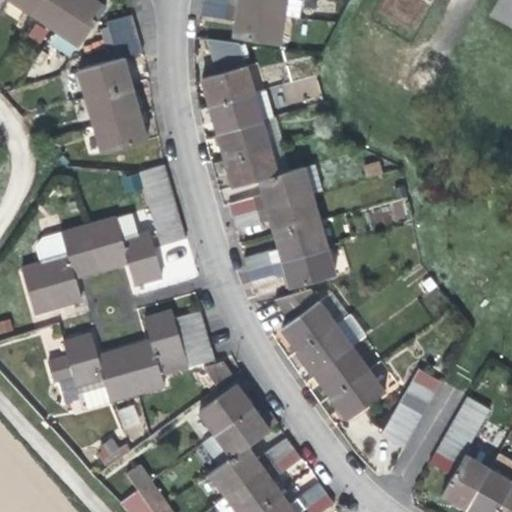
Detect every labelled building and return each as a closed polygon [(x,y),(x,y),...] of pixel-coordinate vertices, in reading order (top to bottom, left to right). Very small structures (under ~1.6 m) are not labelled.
[(12,0),(32,13),(41,0),(12,0)] [(55,29),(74,0),(41,0),(32,13),(55,29)] [(96,0),(74,0),(55,29),(79,45),(106,6),(96,0)] [(239,0),(238,8),(283,15),(285,0),(239,0)] [(302,0),(285,0),(283,15),(300,18),(302,0)] [(236,21),(238,8),(202,2),(201,9),(200,15),(236,21)] [(283,15),(238,8),(236,21),(233,36),(279,43),(283,15)] [(132,14),(106,22),(110,34),(136,26),(132,14)] [(136,26),(110,34),(113,46),(139,39),(136,26)] [(117,59),(123,57),(143,51),(139,39),(113,46),(117,59)] [(217,74),(246,66),(240,43),(207,39),(217,74)] [(123,57),(117,59),(78,70),(86,97),(131,84),(127,70),(123,57)] [(254,93),(246,66),(217,74),(202,78),(207,94),(210,105),(254,93)] [(135,97),(131,84),(86,97),(94,125),(139,112),(135,97)] [(254,93),(262,120),(273,116),(266,89),(254,93)] [(217,132),(262,120),(254,93),(210,105),(214,118),(217,132)] [(143,125),(139,112),(94,125),(102,152),(147,139),(143,125)] [(281,143),(273,116),(262,120),(270,146),(281,143)] [(270,146),(262,120),(217,132),(221,146),(225,159),(270,146)] [(277,174),(289,170),(281,143),(270,146),(277,174)] [(277,174),(270,146),(225,159),(229,173),(233,186),(260,179),(277,174)] [(364,165),(367,177),(382,173),(379,161),(364,165)] [(142,184),(168,176),(165,164),(139,171),(142,184)] [(264,193),(268,206),(312,193),(304,166),(289,170),(277,174),(260,179),(264,193)] [(146,196),(172,189),(168,176),(142,184),(146,196)] [(150,209),(176,201),(172,189),(146,196),(150,209)] [(258,209),(268,206),(264,193),(229,204),(230,210),(232,216),(258,209)] [(275,233),(320,220),(312,193),(268,206),(271,219),(275,233)] [(153,221),(179,213),(176,201),(150,209),(153,221)] [(262,221),(271,219),(268,206),(258,209),(262,221)] [(236,229),(262,221),(258,209),(232,216),(234,223),(236,229)] [(116,217),(122,239),(138,235),(132,212),(116,217)] [(157,233),(183,226),(179,213),(153,221),(157,233)] [(122,239),(116,217),(89,225),(102,269),(116,265),(128,261),(122,239)] [(280,248),(283,259),(327,247),(320,220),(275,233),(280,248)] [(89,225),(63,232),(69,254),(76,276),(85,274),(102,269),(89,225)] [(161,246),(186,238),(183,226),(157,233),(161,246)] [(138,235),(122,239),(128,261),(135,284),(162,276),(150,231),(138,235)] [(42,262),(69,254),(63,232),(44,238),(37,246),(42,262)] [(327,247),(283,259),(287,272),(291,287),(335,274),(327,247)] [(270,251),(273,262),(283,259),(280,248),(270,251)] [(247,270),(273,262),(270,251),(270,250),(244,257),(246,264),(247,270)] [(76,276),(69,254),(42,262),(22,268),(34,312),(82,299),(76,276)] [(287,272),(283,259),(273,262),(247,270),(249,276),(251,282),(287,272)] [(290,321),(320,300),(311,288),(275,299),(290,321)] [(320,300),(336,323),(348,315),(332,292),(320,300)] [(336,323),(320,300),(290,321),(282,326),(292,340),(298,349),(336,323)] [(161,375),(189,367),(185,355),(182,342),(178,330),(175,317),(173,310),(145,318),(151,340),(161,375)] [(204,322),(201,310),(175,317),(178,330),(204,322)] [(348,315),(336,323),(352,346),(366,336),(350,313),(348,315)] [(182,342),(208,335),(204,322),(178,330),(182,342)] [(352,346),(336,323),(298,349),(307,362),(314,372),(352,346)] [(76,385),(104,378),(97,356),(91,334),(64,341),(76,385)] [(185,355),(212,347),(208,335),(182,342),(185,355)] [(164,385),(161,375),(151,340),(137,344),(124,348),(137,392),(164,385)] [(368,369),(352,346),(314,372),(322,384),(330,395),(368,369)] [(212,347),(185,355),(189,367),(215,359),(212,347)] [(104,378),(110,400),(137,392),(124,348),(107,353),(97,356),(104,378)] [(203,366),(218,387),(234,375),(223,361),(203,366)] [(412,379),(436,392),(442,381),(419,367),(412,379)] [(384,392),(368,369),(330,395),(339,407),(347,419),(384,392)] [(110,400),(104,378),(76,385),(83,408),(110,400)] [(406,390),(429,403),(436,392),(412,379),(406,390)] [(245,396),(236,384),(199,411),(216,434),(253,407),(245,396)] [(400,401),(423,414),(429,403),(406,390),(400,401)] [(491,409),(467,395),(461,406),(484,420),(491,409)] [(393,412),(417,426),(423,414),(400,401),(393,412)] [(134,403),(116,410),(123,429),(141,422),(134,403)] [(484,420),(461,406),(454,418),(478,431),(484,420)] [(253,407),(216,434),(204,442),(221,465),(247,446),(270,430),(269,428),(261,418),(258,414),(253,407)] [(269,428),(277,422),(270,412),(261,418),(269,428)] [(387,424),(410,437),(417,426),(393,412),(387,424)] [(478,431),(454,418),(448,429),(471,442),(478,431)] [(380,435),(404,448),(410,437),(387,424),(380,435)] [(471,442),(448,429),(441,440),(465,454),(471,442)] [(110,436),(93,450),(107,466),(123,452),(110,436)] [(256,458),(264,469),(294,447),(291,443),(286,437),(256,458)] [(465,454),(441,440),(435,451),(459,464),(465,454)] [(471,442),(465,454),(490,468),(496,457),(471,442)] [(227,496),(264,469),(256,458),(247,446),(221,465),(210,473),(227,496)] [(294,447),(264,469),(272,480),(302,458),(298,453),(294,447)] [(459,464),(435,451),(429,462),(452,476),(459,464)] [(490,468),(511,480),(511,460),(498,453),(496,457),(490,468)] [(490,468),(465,454),(459,464),(452,476),(442,494),(457,502),(467,508),(490,468)] [(139,464),(126,473),(138,489),(150,481),(139,464)] [(496,511),(511,485),(511,480),(490,468),(467,508),(473,511),(496,511)] [(272,480),(264,469),(227,496),(216,504),(222,511),(252,511),(280,492),(272,480)] [(150,507),(162,498),(150,481),(138,489),(150,507)] [(289,503),(295,511),(299,511),(327,492),(323,487),(319,481),(289,503)] [(511,511),(511,485),(496,511),(511,511)] [(130,511),(153,511),(150,507),(138,489),(121,503),(130,511)] [(295,511),(289,503),(280,492),(252,511),(295,511)] [(327,492),(299,511),(321,511),(334,503),(330,497),(327,492)] [(162,498),(150,507),(153,511),(154,511),(166,504),(162,498)]
